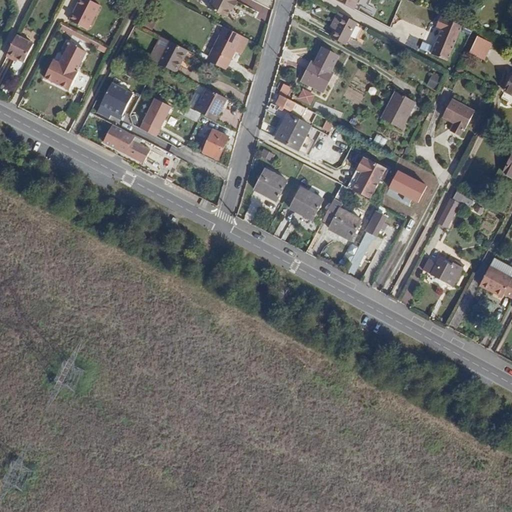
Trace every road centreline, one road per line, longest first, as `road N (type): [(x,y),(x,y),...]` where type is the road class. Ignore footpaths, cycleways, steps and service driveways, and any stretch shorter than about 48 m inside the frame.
road 1 (unclassified): [(223,226),(511,383)]
road 2 (unclassified): [(0,111),(223,226)]
road 3 (residential): [(223,226),(288,0)]
